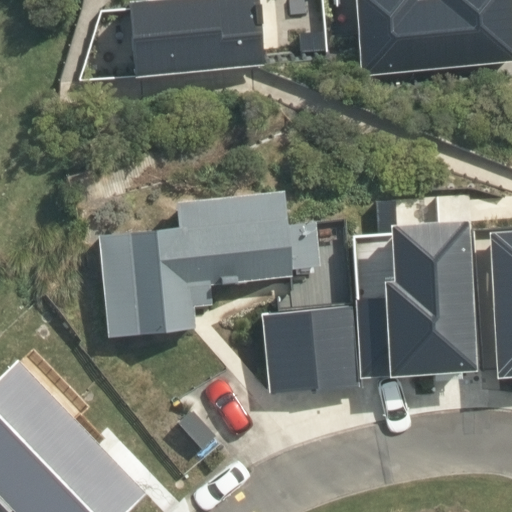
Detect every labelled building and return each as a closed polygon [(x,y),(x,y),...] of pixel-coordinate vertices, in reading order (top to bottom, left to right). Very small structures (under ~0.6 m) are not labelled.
[(127,0),(134,71),(264,60),(259,0),(127,0)] [(112,338),(200,330),(197,308),(216,307),(214,287),(296,279),(295,269),(323,268),(319,224),(291,226),(289,192),(180,203),(183,230),(102,235),(112,338)] [(353,294),(359,373),(475,365),(464,211),(387,215),(390,272),(381,273),(382,292),(353,294)] [(511,219),(485,221),(495,373),(511,371),(511,219)] [(350,301),(260,310),(268,391),(358,383),(350,301)] [(134,511),(152,496),(26,358),(0,380),(0,498),(13,511),(17,508),(20,511),(134,511)] [(218,436),(196,412),(182,424),(204,449),(218,436)]
